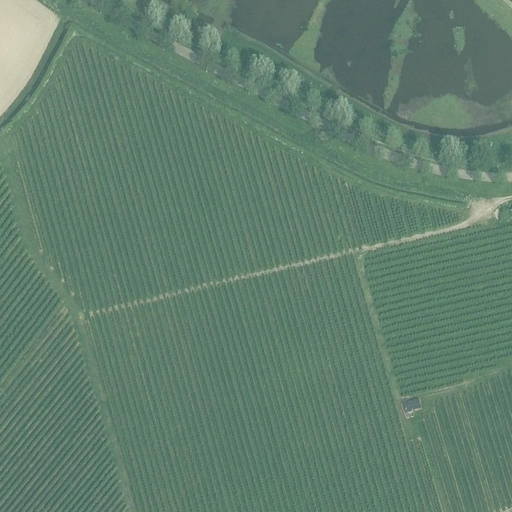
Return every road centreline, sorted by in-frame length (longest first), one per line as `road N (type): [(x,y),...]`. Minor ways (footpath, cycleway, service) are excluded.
road 1 (unclassified): [(511,177),(467,176),(385,155),(93,0)]
road 2 (track): [(511,196),(472,221),(362,254),(399,407),(442,511)]
